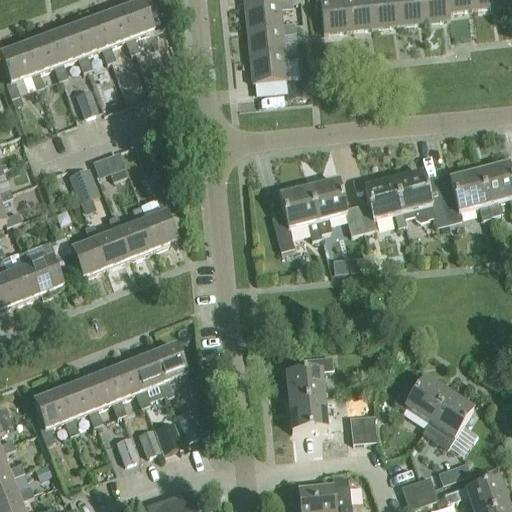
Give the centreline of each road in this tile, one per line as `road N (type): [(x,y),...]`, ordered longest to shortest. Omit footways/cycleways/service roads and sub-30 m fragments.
road 1 (residential): [(248,511),(213,145)]
road 2 (residential): [(213,145),(511,115)]
road 3 (residential): [(213,145),(196,0)]
